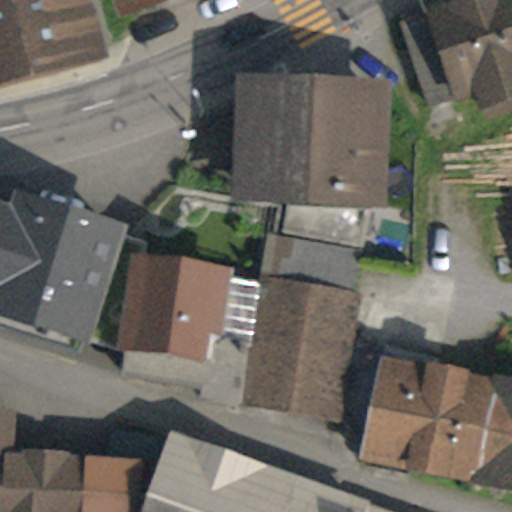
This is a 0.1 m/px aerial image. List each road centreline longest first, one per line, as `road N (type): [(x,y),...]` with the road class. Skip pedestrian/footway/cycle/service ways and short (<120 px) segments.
road 1 (residential): [(484,511),(0,353)]
road 2 (secondary): [(331,0),(89,105),(0,127)]
